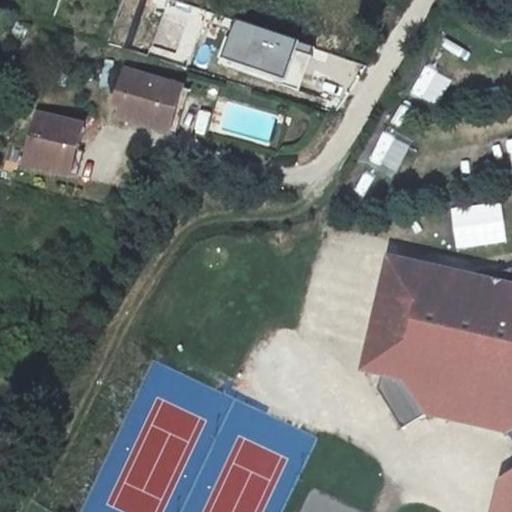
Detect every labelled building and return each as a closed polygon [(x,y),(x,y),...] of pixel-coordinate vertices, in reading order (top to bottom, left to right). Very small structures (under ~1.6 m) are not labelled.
[(299,44),(240,24),(226,64),(285,84),(299,44)] [(126,102),(125,105),(178,121),(190,84),(127,64),(119,89),(130,92),(126,102)] [(431,103),(461,94),(452,66),(422,76),(431,103)] [(130,92),(119,89),(115,99),(126,102),(130,92)] [(178,121),(125,105),(121,115),(174,131),(178,121)] [(77,176),(85,150),(92,152),(100,129),(52,113),(35,164),(77,176)] [(92,152),(85,150),(77,176),(83,178),(92,152)] [(511,260),(483,255),(476,276),(393,257),(367,372),(385,377),(412,383),(433,412),(511,431),(511,433),(511,260)] [(412,383),(385,377),(382,391),(409,430),(433,412),(412,383)]
